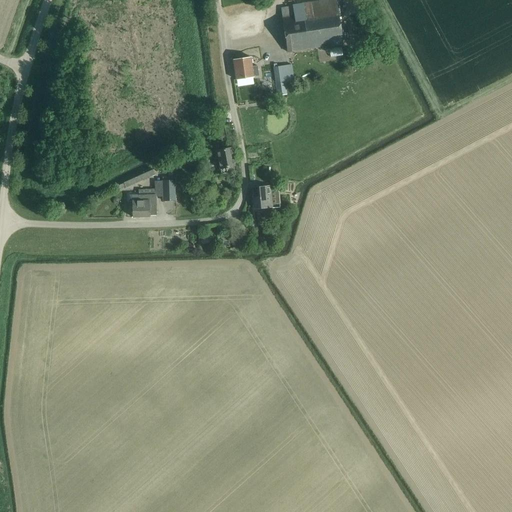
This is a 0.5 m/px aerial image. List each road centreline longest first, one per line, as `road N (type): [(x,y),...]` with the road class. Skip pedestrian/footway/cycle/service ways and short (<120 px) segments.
road 1 (unclassified): [(0,229),(218,222),(232,215),(242,175),(216,0)]
road 2 (unclassified): [(0,227),(11,125),(47,0)]
